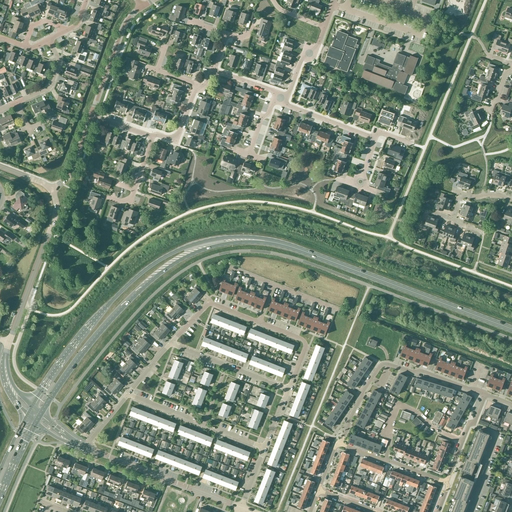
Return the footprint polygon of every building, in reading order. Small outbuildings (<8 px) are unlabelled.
[(101,6),(100,9),(106,11),(107,8),(108,8),(109,6),(104,5),(106,2),(100,0),(96,0),(95,4),(101,6)] [(302,0),(288,0),(287,5),(295,8),(298,2),(301,3),(302,0)] [(318,5),(320,1),(317,0),(309,0),(308,3),(312,5),(310,9),(319,13),(322,6),(318,5)] [(34,6),(31,7),(36,16),(39,14),(39,13),(40,12),(39,9),(42,8),(38,1),(33,3),(34,6)] [(198,4),(195,13),(201,15),(203,9),(206,10),(208,3),(202,1),(201,5),(198,4)] [(53,15),(57,4),(55,3),(53,6),(50,5),(51,3),(48,2),(46,9),(49,10),(47,14),(51,15),(51,14),(53,15)] [(209,15),(215,17),(219,7),(212,5),(213,3),(210,2),(208,7),(211,8),(209,15)] [(58,18),(61,9),(58,8),(59,5),(57,4),(53,15),(54,15),(54,17),(58,18)] [(61,9),(58,18),(61,19),(62,18),(64,19),(65,16),(68,17),(70,10),(67,9),(68,8),(65,6),(64,10),(61,9)] [(171,15),(170,19),(178,22),(179,18),(183,19),(184,15),(183,15),(185,8),(176,6),(173,16),(171,15)] [(36,16),(31,7),(26,9),(26,8),(20,10),(23,17),(28,14),(30,17),(31,16),(32,18),(36,16)] [(108,12),(106,11),(100,9),(99,12),(93,9),(91,15),(100,18),(101,15),(106,17),(108,12)] [(223,18),(222,19),(226,21),(227,19),(232,21),(235,13),(226,10),(223,18)] [(241,13),(238,22),(245,24),(247,18),(251,19),(253,13),(247,11),(246,14),(241,13)] [(98,23),(100,18),(91,15),(89,20),(95,22),(94,25),(100,27),(101,24),(98,23)] [(14,23),(13,26),(22,29),(24,25),(23,25),(23,23),(20,22),(21,19),(15,17),(13,17),(11,22),(14,23)] [(271,22),(261,19),(259,27),(260,27),(257,36),(261,37),(260,41),(266,42),(267,39),(265,38),(271,22)] [(101,28),(100,27),(94,25),(93,28),(87,26),(85,31),(94,34),(96,29),(100,31),(101,28)] [(22,29),(13,26),(12,29),(9,28),(8,30),(10,30),(9,33),(8,36),(14,39),(16,33),(19,34),(20,32),(21,33),(22,29)] [(161,29),(153,26),(152,27),(151,26),(149,27),(148,30),(149,32),(151,33),(150,33),(161,37),(162,36),(165,37),(168,28),(162,26),(161,29)] [(174,28),(171,27),(168,34),(172,35),(172,34),(174,34),(173,38),(174,38),(173,41),(178,43),(179,40),(183,41),(185,34),(183,33),(173,30),(174,28)] [(89,38),(88,41),(90,42),(96,44),(97,41),(92,39),(94,34),(85,31),(83,36),(89,38)] [(347,35),(338,31),(331,48),(333,48),(330,56),(327,55),(324,64),(335,68),(335,66),(337,67),(337,68),(347,71),(355,49),(353,49),(354,47),(357,40),(349,37),(347,36),(347,35)] [(201,36),(194,34),(190,44),(194,45),(194,43),(197,44),(196,48),(198,48),(196,55),(197,56),(200,49),(199,49),(202,42),(199,41),(201,36)] [(494,50),(500,52),(504,42),(499,41),(501,36),(496,34),(494,40),(497,41),(494,50)] [(139,37),(136,47),(140,48),(138,53),(147,56),(150,48),(144,46),(146,40),(139,37)] [(199,49),(200,49),(202,50),(203,46),(206,47),(206,49),(209,50),(212,42),(209,41),(209,39),(206,38),(206,39),(203,38),(202,42),(199,49)] [(283,44),(282,48),(289,50),(290,51),(292,45),(290,44),(291,41),(284,39),(282,43),(283,44)] [(504,42),(500,52),(506,54),(510,45),(511,45),(511,39),(510,39),(508,44),(504,42)] [(90,42),(88,41),(84,40),(83,43),(77,40),(75,46),(84,49),(86,44),(89,45),(90,42)] [(83,52),(84,49),(75,46),(73,51),(79,53),(77,60),(83,62),(87,53),(83,52)] [(281,57),(290,60),(291,54),(288,53),(289,50),(282,48),(281,52),(282,53),(281,57)] [(8,60),(15,62),(15,63),(17,56),(18,54),(11,52),(10,53),(7,52),(4,60),(7,61),(8,60)] [(379,63),(380,62),(380,60),(368,55),(362,70),(364,70),(361,78),(391,89),(391,88),(393,89),(393,90),(405,95),(408,87),(403,85),(404,83),(407,74),(411,75),(415,66),(418,58),(410,55),(409,57),(397,53),(393,63),(394,63),(392,68),(379,63)] [(15,63),(15,62),(14,64),(13,67),(16,68),(18,64),(25,66),(28,58),(21,55),(20,57),(17,56),(15,63)] [(228,65),(235,68),(238,57),(230,55),(229,58),(230,58),(228,65)] [(275,65),(282,67),(283,64),(288,66),(290,60),(281,57),(280,61),(277,61),(275,65)] [(182,66),(185,67),(187,60),(184,59),(183,62),(180,61),(180,59),(177,58),(174,66),(177,68),(176,69),(180,71),(182,66)] [(245,58),(242,68),(248,70),(251,61),(245,58)] [(35,73),(38,65),(35,64),(36,62),(29,59),(26,68),(33,70),(32,72),(35,73)] [(131,67),(128,77),(137,80),(141,68),(136,66),(137,62),(131,59),(129,66),(131,67)] [(187,60),(185,67),(187,67),(185,72),(191,74),(191,72),(193,73),(195,67),(199,69),(200,65),(196,64),(196,65),(192,64),(193,62),(187,60)] [(39,63),(38,65),(35,73),(36,73),(36,72),(43,74),(42,75),(46,77),(48,69),(45,68),(46,66),(39,63)] [(257,64),(254,72),(257,73),(256,75),(260,76),(261,74),(264,74),(267,65),(264,64),(262,68),(259,67),(260,65),(257,64)] [(487,73),(496,76),(499,70),(494,68),(495,66),(489,64),(488,68),(489,68),(487,73)] [(275,69),(273,74),(282,76),(284,71),(281,70),(282,67),(275,65),(274,69),(275,69)] [(78,71),(67,67),(65,74),(74,77),(75,74),(78,75),(79,74),(80,73),(89,76),(91,70),(82,67),(80,71),(79,71),(78,71)] [(481,80),(487,83),(488,80),(494,82),(496,76),(487,73),(486,78),(483,77),(481,80)] [(282,76),(273,74),(272,78),(271,77),(269,82),(276,84),(277,81),(280,82),(282,76)] [(145,85),(157,89),(159,81),(144,76),(142,82),(146,83),(145,85)] [(77,83),(68,79),(66,84),(63,82),(60,91),(68,94),(70,90),(74,91),(77,83)] [(8,86),(12,94),(19,91),(18,89),(21,88),(18,80),(14,82),(15,83),(8,86)] [(480,90),(489,93),(491,87),(486,85),(487,83),(481,80),(480,84),(481,85),(480,90)] [(172,94),(181,97),(183,91),(177,89),(178,85),(172,83),(170,90),(173,91),(172,94)] [(230,88),(230,86),(227,85),(226,86),(221,84),(218,91),(226,94),(226,95),(231,97),(233,89),(230,88)] [(306,99),(307,97),(311,88),(303,84),(299,93),(302,94),(301,97),(306,99)] [(5,97),(12,94),(8,86),(1,89),(1,88),(0,88),(0,93),(1,96),(4,95),(5,97)] [(307,97),(313,99),(314,97),(316,98),(319,91),(317,90),(317,89),(312,86),(311,88),(307,97)] [(242,100),(251,103),(254,97),(247,95),(248,91),(242,89),(240,95),(243,96),(242,100)] [(487,99),(489,93),(480,90),(478,94),(476,94),(472,96),(471,99),(480,102),(481,100),(482,97),(487,99)] [(326,99),(327,96),(329,93),(323,91),(322,92),(319,91),(316,98),(319,99),(318,102),(324,104),(326,99)] [(118,111),(121,102),(118,102),(121,95),(114,93),(111,102),(115,103),(113,109),(118,111)] [(179,103),(181,97),(172,94),(171,97),(168,96),(166,102),(171,104),(172,101),(179,103)] [(66,99),(58,96),(57,99),(59,100),(56,107),(62,110),(62,112),(65,113),(66,113),(67,114),(68,113),(69,112),(69,111),(68,110),(67,109),(66,109),(68,104),(64,102),(66,99)] [(122,103),(121,102),(118,111),(125,113),(127,107),(130,108),(131,105),(132,105),(132,102),(123,99),(122,103)] [(201,101),(199,107),(207,110),(210,104),(214,105),(215,102),(208,99),(207,103),(201,101)] [(330,101),(326,99),(324,104),(322,108),(328,110),(329,107),(332,109),(335,102),(334,102),(334,101),(331,99),(330,100),(330,101)] [(241,110),(242,110),(243,106),(249,108),(251,103),(242,100),(241,103),(239,102),(238,104),(237,104),(235,108),(238,108),(238,109),(241,110)] [(42,101),(31,106),(35,113),(44,109),(45,112),(50,110),(47,103),(44,104),(42,101)] [(354,110),(356,103),(353,102),(353,104),(344,101),(340,113),(349,116),(351,109),(354,110)] [(508,107),(503,105),(500,113),(503,121),(509,118),(508,116),(511,110),(511,111),(511,104),(509,103),(508,107)] [(138,107),(132,105),(131,105),(130,108),(130,111),(133,112),(131,118),(137,120),(141,108),(138,107)] [(152,107),(150,111),(151,112),(154,113),(152,120),(158,122),(161,114),(157,112),(158,109),(152,107)] [(207,110),(199,107),(197,113),(202,115),(201,118),(208,121),(209,117),(205,116),(207,110)] [(150,111),(141,108),(137,120),(143,122),(145,116),(149,117),(150,112),(151,112),(150,111)] [(368,123),(371,115),(361,111),(362,110),(357,108),(355,115),(359,116),(358,119),(368,123)] [(238,119),(247,123),(249,117),(243,114),(244,111),(242,110),(241,110),(238,109),(236,115),(239,116),(238,119)] [(469,115),(471,120),(480,116),(477,110),(473,112),(472,109),(466,112),(467,116),(469,115)] [(164,115),(161,114),(158,122),(163,124),(165,118),(169,119),(171,113),(165,111),(164,115)] [(390,121),(394,123),(396,116),(389,114),(388,117),(382,115),(379,122),(388,125),(390,121)] [(10,115),(0,119),(0,131),(5,129),(4,127),(14,123),(10,115)] [(274,123),(284,126),(285,122),(287,123),(287,121),(289,121),(290,118),(284,115),(283,119),(277,117),(274,123)] [(413,131),(416,122),(406,119),(406,118),(399,115),(397,121),(402,123),(401,126),(413,131)] [(67,119),(60,116),(58,122),(53,121),(51,128),(60,132),(63,124),(65,125),(67,119)] [(480,116),(471,120),(473,125),(472,125),(474,129),(480,126),(478,124),(483,122),(480,116)] [(192,126),(201,129),(203,123),(209,125),(210,121),(203,119),(201,122),(194,119),(192,126)] [(226,126),(232,128),(237,129),(238,126),(245,128),(247,123),(238,119),(237,122),(233,121),(232,124),(227,122),(226,126)] [(301,122),(299,127),(295,125),(292,133),(296,134),(297,131),(303,133),(307,124),(301,122)] [(281,136),(283,137),(284,136),(285,133),(282,132),(284,126),(274,123),(272,128),(279,131),(277,134),(281,136)] [(312,126),(307,124),(303,133),(307,134),(306,137),(308,138),(311,140),(311,141),(313,135),(314,133),(310,132),(312,126)] [(199,135),(201,129),(192,126),(190,132),(197,134),(196,137),(203,140),(204,137),(199,135)] [(226,136),(235,140),(238,134),(231,131),(232,128),(226,126),(225,129),(228,130),(226,136)] [(317,136),(313,135),(311,141),(314,142),(315,142),(320,144),(321,141),(325,132),(319,130),(317,136)] [(104,142),(111,144),(114,136),(110,135),(111,133),(108,131),(107,133),(101,131),(97,141),(104,143),(104,142)] [(331,134),(325,132),(321,141),(327,143),(326,146),(330,148),(332,142),(328,140),(331,134)] [(9,133),(3,136),(6,144),(9,143),(11,146),(21,141),(17,133),(11,136),(9,133)] [(114,136),(111,144),(114,145),(114,147),(117,148),(119,149),(122,142),(119,141),(121,136),(117,135),(117,137),(114,136)] [(342,146),(351,150),(353,144),(349,142),(351,139),(342,135),(340,142),(343,143),(342,146)] [(233,145),(235,140),(226,136),(225,140),(222,138),(220,144),(226,147),(227,143),(233,145)] [(271,143),(280,146),(283,140),(286,142),(286,140),(287,138),(284,136),(283,137),(281,136),(280,139),(273,137),(271,143)] [(194,140),(188,137),(185,145),(193,147),(195,143),(199,145),(201,139),(195,137),(194,140)] [(126,149),(129,151),(132,142),(129,141),(130,139),(126,138),(125,143),(122,142),(119,149),(122,150),(123,146),(127,147),(126,149)] [(37,147),(40,156),(48,153),(47,149),(50,147),(47,140),(39,143),(40,146),(37,147)] [(135,143),(132,142),(129,151),(133,152),(132,153),(135,154),(138,155),(141,149),(138,148),(140,143),(136,141),(135,143)] [(278,152),(280,146),(271,143),(269,149),(276,151),(274,155),(280,157),(282,153),(278,152)] [(33,160),(40,156),(37,147),(33,149),(32,146),(24,150),(27,157),(31,156),(33,160)] [(336,151),(335,154),(341,156),(343,153),(349,155),(351,150),(342,146),(341,149),(337,148),(336,151)] [(401,160),(404,153),(400,152),(401,148),(397,146),(396,148),(390,146),(388,153),(396,156),(395,158),(401,160)] [(164,165),(167,157),(164,155),(166,150),(159,148),(157,153),(156,154),(154,158),(162,161),(161,164),(164,165)] [(180,163),(184,161),(182,157),(180,157),(181,154),(174,152),(172,157),(169,156),(166,163),(171,165),(171,163),(177,165),(178,162),(180,163)] [(341,156),(335,154),(334,158),(337,159),(335,165),(344,168),(346,162),(340,160),(341,156)] [(233,169),(236,160),(232,158),(231,159),(223,156),(220,165),(233,169)] [(127,166),(130,160),(123,158),(121,163),(120,162),(116,171),(120,173),(124,175),(127,166)] [(286,164),(287,161),(280,158),(279,161),(271,159),(269,165),(278,168),(280,162),(286,164)] [(399,166),(401,161),(394,158),(393,161),(386,158),(383,166),(392,169),(394,165),(399,166)] [(254,172),(256,166),(250,164),(250,165),(243,162),(242,165),(239,164),(236,173),(241,175),(242,172),(250,175),(252,171),(254,172)] [(342,174),(344,168),(335,165),(333,171),(330,169),(328,173),(334,175),(336,172),(342,174)] [(169,175),(170,172),(161,168),(160,171),(152,169),(150,175),(159,178),(161,172),(169,175)] [(108,189),(111,180),(102,177),(103,173),(94,170),(93,176),(99,178),(96,185),(108,189)] [(492,183),(497,185),(500,175),(501,176),(502,173),(499,172),(494,170),(491,176),(494,177),(492,183)] [(377,178),(385,182),(387,176),(390,177),(391,173),(384,171),(383,174),(379,172),(377,178)] [(462,189),(466,179),(463,178),(464,175),(459,173),(457,179),(460,180),(457,186),(461,187),(461,188),(462,189)] [(500,175),(497,185),(502,186),(504,180),(507,181),(509,175),(504,174),(503,177),(501,176),(500,175)] [(469,180),(466,179),(462,189),(464,189),(468,190),(470,183),(473,184),(475,179),(470,177),(469,180)] [(385,182),(377,178),(374,185),(379,186),(378,189),(385,192),(389,193),(390,189),(387,188),(388,186),(384,185),(385,182)] [(168,190),(169,186),(161,183),(160,187),(152,184),(149,192),(159,195),(162,188),(168,190)] [(334,195),(340,197),(343,189),(337,187),(334,194),(331,193),(328,200),(332,201),(334,195)] [(344,205),(347,206),(350,199),(347,198),(349,191),(343,189),(340,197),(346,200),(344,205)] [(21,191),(17,192),(15,195),(16,198),(17,200),(12,207),(16,210),(18,207),(23,211),(25,211),(27,208),(27,206),(25,204),(28,200),(24,196),(23,194),(21,191)] [(97,211),(101,199),(98,199),(100,195),(91,192),(88,198),(92,199),(89,208),(97,211)] [(350,199),(347,206),(351,207),(353,202),(359,204),(362,195),(356,193),(353,200),(350,199)] [(442,199),(441,202),(451,205),(451,203),(452,200),(445,197),(446,194),(441,193),(439,198),(442,199)] [(362,195),(359,204),(365,206),(363,211),(366,212),(370,203),(366,202),(368,197),(362,195)] [(158,210),(160,202),(149,199),(147,205),(153,207),(152,208),(158,210)] [(451,205),(441,202),(440,205),(437,204),(435,209),(441,211),(442,208),(448,210),(449,207),(450,207),(451,205)] [(462,207),(461,209),(471,212),(472,210),(475,211),(477,205),(471,203),(470,206),(464,204),(462,208),(462,207)] [(117,222),(120,215),(117,214),(118,209),(111,206),(108,217),(113,219),(113,221),(117,222)] [(505,218),(508,219),(511,210),(511,209),(510,209),(506,208),(504,215),(501,214),(499,219),(504,221),(505,218)] [(133,224),(138,212),(130,209),(127,215),(124,214),(121,223),(126,225),(127,222),(133,224)] [(471,212),(461,209),(461,211),(460,215),(466,217),(465,220),(471,222),(473,217),(470,215),(471,212)] [(14,220),(8,215),(7,216),(7,218),(6,218),(5,218),(4,218),(4,220),(3,221),(11,227),(14,222),(19,226),(22,221),(17,217),(14,220)] [(430,226),(433,217),(431,216),(431,217),(428,215),(425,222),(422,221),(420,226),(426,228),(427,225),(430,226)] [(435,217),(433,217),(430,226),(433,227),(431,231),(437,232),(439,227),(436,226),(438,219),(435,218),(435,217)] [(447,236),(451,227),(449,226),(449,227),(445,225),(443,232),(440,231),(438,236),(443,238),(444,235),(447,236)] [(453,227),(451,227),(447,236),(450,237),(449,240),(454,242),(456,237),(454,236),(456,229),(452,228),(453,227)] [(3,241),(6,241),(7,240),(9,241),(13,236),(7,232),(4,235),(0,231),(0,240),(1,241),(1,240),(3,241)] [(465,245),(469,235),(467,235),(463,234),(461,241),(458,240),(456,245),(461,247),(462,244),(465,245)] [(471,236),(469,235),(465,245),(468,246),(467,249),(472,251),(474,245),(472,244),(474,238),(470,237),(471,236)] [(511,238),(504,236),(502,241),(511,245),(511,243),(511,238)] [(502,241),(501,246),(511,250),(511,248),(511,245),(502,241)] [(501,252),(508,255),(509,251),(511,252),(511,250),(501,246),(499,252),(501,253),(501,252)] [(501,252),(501,253),(499,258),(509,261),(510,258),(511,258),(511,256),(508,255),(501,252)] [(509,261),(499,258),(497,264),(511,269),(511,266),(507,265),(509,261)] [(225,279),(223,278),(218,291),(225,293),(229,284),(224,282),(225,279)] [(233,286),(229,284),(225,293),(232,296),(237,284),(234,283),(233,286)] [(194,288),(190,293),(198,300),(198,299),(202,295),(200,293),(202,290),(196,285),(193,288),(194,288)] [(241,288),(239,287),(234,299),(241,302),(245,292),(240,290),(241,288)] [(249,294),(245,292),(241,302),(248,304),(253,292),(250,291),(249,294)] [(255,293),(253,292),(248,304),(255,307),(258,298),(254,296),(255,293)] [(198,300),(190,293),(186,297),(185,296),(183,299),(189,305),(192,302),(193,304),(197,300),(198,300)] [(263,299),(258,298),(255,307),(262,310),(266,297),(264,297),(263,299)] [(275,299),(273,298),(268,310),(275,313),(279,303),(274,302),(275,299)] [(176,304),(172,308),(180,315),(183,310),(182,309),(184,306),(178,300),(175,303),(176,304)] [(283,305),(279,303),(275,313),(282,316),(287,303),(284,302),(283,305)] [(289,304),(287,303),(282,316),(289,318),(292,309),(288,307),(289,304)] [(180,315),(172,308),(168,313),(167,312),(164,315),(171,321),(173,318),(175,320),(179,316),(180,315)] [(297,311),(292,309),(289,318),(296,321),(300,309),(298,308),(297,311)] [(305,312),(302,312),(297,324),(304,327),(308,317),(304,315),(305,312)] [(215,327),(219,316),(213,314),(210,322),(214,324),(213,326),(215,327)] [(221,326),(224,318),(219,316),(215,327),(217,327),(218,325),(221,326)] [(313,319),(308,317),(304,327),(311,329),(316,317),(314,316),(313,319)] [(318,318),(316,317),(311,329),(318,332),(322,322),(317,321),(318,318)] [(225,331),(229,320),(224,318),(221,326),(225,328),(224,330),(225,331)] [(162,324),(158,328),(166,335),(167,333),(170,330),(168,329),(170,326),(164,320),(161,323),(162,324)] [(232,331),(235,323),(229,320),(225,331),(227,331),(228,329),(232,331)] [(327,324),(322,322),(318,332),(325,335),(330,322),(328,322),(327,324)] [(236,335),(237,333),(240,325),(235,323),(232,331),(235,332),(234,334),(236,335)] [(237,333),(242,335),(246,327),(240,325),(237,333)] [(166,335),(158,328),(154,333),(153,332),(150,335),(157,341),(159,338),(161,340),(164,337),(166,335)] [(252,341),(256,331),(250,329),(247,337),(251,338),(250,340),(252,341)] [(258,341),(261,333),(256,331),(252,341),(252,342),(254,342),(255,339),(258,341)] [(262,346),(266,335),(261,333),(258,341),(261,342),(261,344),(262,346)] [(138,342),(138,343),(146,350),(146,349),(150,345),(148,343),(150,340),(144,334),(141,337),(142,338),(141,339),(140,338),(138,338),(136,340),(138,342)] [(269,345),(272,337),(266,335),(262,346),(264,346),(265,344),(269,345)] [(207,347),(211,337),(209,337),(208,339),(204,337),(201,345),(207,347)] [(212,350),(215,342),(212,340),(213,338),(211,337),(207,347),(212,350)] [(273,350),(277,339),(272,337),(269,345),(272,346),(271,349),(273,350)] [(375,348),(377,342),(369,338),(367,344),(375,348)] [(279,349),(282,341),(277,339),(273,350),(275,350),(276,348),(279,349)] [(217,352),(221,341),(219,341),(219,343),(215,342),(212,350),(217,352)] [(223,354),(226,346),(222,344),(223,342),(222,341),(221,341),(217,352),(223,354)] [(283,354),(288,343),(282,341),(279,349),(283,350),(282,353),(283,354)] [(146,350),(138,343),(134,347),(133,346),(130,349),(137,355),(139,352),(141,354),(145,350),(146,350)] [(293,345),(288,343),(283,354),(286,354),(286,352),(290,353),(293,345)] [(407,344),(404,343),(400,356),(407,358),(410,349),(406,347),(407,344)] [(228,356),(232,345),(230,345),(229,347),(226,346),(223,354),(228,356)] [(233,358),(236,350),(233,349),(234,346),(232,345),(228,356),(233,358)] [(314,350),(325,355),(325,353),(323,352),(324,348),(316,345),(314,350)] [(415,351),(410,349),(407,358),(414,361),(418,349),(416,348),(415,351)] [(239,360),(243,349),(241,349),(240,351),(236,350),(233,358),(239,360)] [(243,349),(239,360),(244,362),(247,354),(244,353),(244,351),(243,349)] [(421,349),(418,349),(414,361),(421,364),(424,354),(419,352),(421,349)] [(324,356),(325,355),(314,350),(312,356),(320,359),(322,356),(324,356)] [(429,356),(424,354),(421,364),(428,366),(432,354),(430,353),(429,356)] [(125,363),(133,370),(133,369),(136,365),(135,363),(137,361),(131,355),(128,358),(129,359),(125,363)] [(254,366),(258,355),(256,355),(255,357),(252,356),(249,364),(254,366)] [(260,368),(263,360),(259,359),(260,357),(259,355),(258,355),(254,366),(260,368)] [(319,362),(320,359),(312,356),(310,361),(321,365),(321,363),(319,362)] [(361,362),(368,367),(372,362),(365,357),(361,362)] [(442,358),(440,357),(435,369),(442,372),(446,362),(441,360),(442,358)] [(265,370),(269,359),(267,359),(266,361),(263,360),(260,368),(265,370)] [(270,372),(273,364),(270,363),(271,361),(269,359),(265,370),(270,372)] [(175,360),(172,366),(183,370),(183,368),(181,367),(182,363),(175,360)] [(320,367),(321,365),(310,361),(308,367),(316,370),(317,366),(320,367)] [(450,364),(446,362),(442,372),(449,374),(453,362),(451,361),(450,364)] [(364,372),(368,367),(361,362),(358,368),(364,372)] [(456,363),(453,362),(449,374),(456,377),(459,367),(455,365),(456,363)] [(132,370),(133,370),(125,363),(121,367),(118,365),(117,366),(116,366),(115,367),(115,368),(114,369),(122,377),(126,373),(128,374),(132,370)] [(276,374),(280,364),(278,364),(277,366),(273,364),(270,372),(276,374)] [(280,364),(276,374),(281,377),(284,368),(281,367),(281,365),(280,364)] [(172,366),(170,371),(178,374),(179,371),(182,372),(183,370),(172,366)] [(464,369),(459,367),(456,377),(463,380),(467,367),(465,366),(464,369)] [(315,373),(316,370),(308,367),(306,372),(317,376),(317,374),(315,373)] [(361,378),(364,372),(358,368),(354,373),(361,378)] [(178,374),(170,371),(168,377),(176,380),(176,379),(179,381),(179,378),(177,378),(178,374)] [(200,374),(199,376),(209,380),(212,375),(204,372),(203,375),(200,374)] [(316,378),(317,376),(306,372),(304,377),(312,380),(313,377),(316,378)] [(357,383),(361,378),(354,373),(351,378),(357,383)] [(397,379),(404,383),(407,377),(400,373),(397,379)] [(493,374),(491,373),(486,386),(494,388),(497,379),(492,377),(493,374)] [(115,379),(111,383),(119,390),(119,389),(123,385),(121,384),(123,381),(117,375),(114,378),(115,379)] [(209,380),(199,376),(199,378),(201,379),(200,383),(207,386),(209,380)] [(353,388),(357,383),(351,378),(347,384),(353,388)] [(502,381),(497,379),(494,388),(501,391),(505,379),(503,378),(502,381)] [(401,389),(404,383),(397,379),(394,385),(401,389)] [(421,388),(423,380),(417,379),(414,386),(421,388)] [(427,390),(429,382),(423,380),(421,388),(427,390)] [(166,381),(164,387),(175,391),(175,389),(173,388),(174,384),(166,381)] [(229,388),(239,392),(240,390),(237,389),(239,385),(231,382),(229,388)] [(300,387),(311,392),(311,390),(309,389),(310,385),(302,382),(300,387)] [(433,392),(435,384),(429,382),(427,390),(433,392)] [(119,390),(111,383),(107,388),(106,387),(104,390),(110,396),(112,393),(114,395),(118,390),(118,391),(119,390)] [(439,394),(442,386),(435,384),(433,392),(439,394)] [(398,395),(401,389),(394,385),(391,391),(398,395)] [(196,393),(203,396),(205,390),(198,387),(198,388),(195,386),(195,389),(197,390),(196,393)] [(445,396),(448,388),(442,386),(439,394),(445,396)] [(175,391),(164,387),(162,393),(170,395),(171,392),(174,393),(175,391)] [(311,392),(300,387),(298,393),(306,396),(307,393),(309,393),(311,392)] [(98,395),(94,400),(102,407),(102,406),(105,402),(104,400),(107,396),(98,388),(97,389),(99,392),(97,395),(98,395)] [(239,392),(229,388),(227,393),(234,396),(236,393),(238,394),(239,392)] [(454,390),(448,388),(445,396),(452,398),(454,390)] [(374,390),(371,396),(378,399),(381,393),(374,390)] [(343,396),(349,401),(353,395),(346,391),(343,396)] [(201,401),(203,396),(196,393),(194,396),(192,395),(191,397),(201,401)] [(233,399),(234,396),(227,393),(225,399),(232,401),(235,402),(236,400),(233,399)] [(255,398),(266,402),(268,396),(260,393),(259,397),(256,396),(255,398)] [(305,399),(306,396),(298,393),(296,398),(307,402),(307,400),(305,399)] [(455,397),(467,403),(471,397),(464,393),(461,398),(456,395),(455,397)] [(346,406),(349,401),(343,396),(339,401),(346,406)] [(378,399),(371,396),(368,401),(375,405),(378,399)] [(199,407),(201,401),(191,397),(190,399),(193,400),(191,404),(199,407)] [(464,410),(467,403),(455,397),(454,398),(460,401),(457,406),(464,410)] [(264,408),(266,402),(255,398),(255,400),(257,401),(256,405),(264,408)] [(305,404),(307,402),(296,398),(294,404),(302,407),(303,403),(305,404)] [(102,407),(94,400),(90,404),(89,404),(86,406),(93,412),(95,409),(97,411),(101,407),(102,407)] [(342,411),(346,406),(339,401),(335,407),(342,411)] [(375,405),(368,401),(365,407),(372,411),(375,405)] [(221,409),(231,413),(231,411),(229,410),(230,406),(223,403),(221,409)] [(300,410),(302,407),(294,404),(292,409),(303,413),(303,411),(300,410)] [(492,417),(495,407),(491,405),(491,406),(489,405),(487,411),(484,410),(481,418),(484,419),(486,415),(492,417)] [(453,413),(460,416),(464,410),(457,406),(454,412),(453,413)] [(133,420),(138,409),(132,407),(129,415),(133,416),(132,419),(133,420)] [(338,417),(342,411),(335,407),(332,412),(338,417)] [(372,411),(365,407),(362,413),(370,416),(371,413),(377,416),(378,414),(372,411)] [(500,409),(495,407),(492,417),(490,420),(496,422),(496,423),(498,424),(501,416),(499,415),(501,410),(499,409),(500,409)] [(252,415),(260,418),(262,412),(254,409),(254,410),(251,408),(251,410),(253,411),(252,415)] [(140,419),(143,411),(138,409),(133,420),(136,420),(136,418),(140,419)] [(230,415),(231,413),(221,409),(218,414),(226,417),(227,414),(230,415)] [(301,415),(303,413),(292,409),(290,414),(298,417),(299,414),(301,415)] [(86,417),(82,422),(90,429),(92,427),(91,427),(94,424),(92,422),(94,419),(86,411),(83,414),(86,417)] [(144,424),(148,413),(143,411),(140,419),(143,421),(142,423),(144,424)] [(411,414),(404,411),(402,411),(400,417),(402,418),(408,421),(411,414)] [(437,425),(439,421),(443,414),(438,411),(432,422),(437,425)] [(454,412),(452,411),(451,412),(453,413),(450,419),(457,423),(460,416),(453,413),(454,412)] [(335,422),(338,417),(332,412),(328,417),(335,422)] [(503,421),(509,424),(511,416),(511,413),(508,412),(508,413),(507,412),(505,418),(502,417),(500,423),(503,424),(503,421)] [(151,423),(154,415),(148,413),(144,424),(146,424),(147,422),(151,423)] [(370,416),(362,413),(359,419),(367,422),(370,416)] [(155,428),(159,417),(154,415),(151,423),(154,425),(153,427),(155,428)] [(257,423),(260,418),(252,415),(251,418),(248,417),(247,419),(257,423)] [(161,428),(165,419),(159,417),(155,428),(157,428),(160,430),(161,428)] [(331,427),(335,422),(328,417),(325,423),(331,427)] [(417,427),(422,422),(416,417),(412,422),(417,427)] [(166,432),(170,422),(165,419),(161,428),(164,429),(164,431),(165,432),(166,432)] [(255,429),(257,423),(247,419),(247,421),(249,422),(248,426),(255,429)] [(367,422),(359,419),(356,424),(364,428),(367,422)] [(453,430),(457,423),(450,419),(446,426),(453,430)] [(380,428),(383,423),(377,420),(374,425),(380,428)] [(282,426),(293,430),(293,428),(291,428),(292,424),(284,421),(282,426)] [(90,429),(82,422),(78,426),(77,425),(75,428),(81,434),(83,431),(85,433),(88,430),(90,429)] [(175,424),(170,422),(166,432),(168,432),(168,431),(172,432),(175,424)] [(181,438),(185,427),(180,425),(177,433),(180,435),(179,437),(181,438)] [(293,431),(293,430),(282,426),(280,432),(288,435),(289,431),(292,432),(293,431)] [(187,438),(191,430),(185,427),(181,438),(183,438),(184,436),(187,438)] [(192,442),(196,432),(191,430),(187,438),(191,439),(190,441),(192,442)] [(489,436),(489,437),(489,434),(479,430),(468,458),(466,457),(461,471),(463,471),(453,498),(456,499),(451,511),(463,511),(467,503),(466,502),(480,466),(476,464),(477,462),(478,463),(488,438),(490,439),(491,438),(491,437),(491,436),(490,436),(489,436)] [(198,442),(201,434),(196,432),(192,442),(192,443),(194,443),(195,440),(198,442)] [(287,438),(288,435),(280,432),(278,437),(289,441),(289,439),(287,438)] [(202,447),(207,436),(201,434),(198,442),(202,443),(201,445),(202,447)] [(355,444),(357,436),(351,434),(348,442),(355,444)] [(123,447),(127,436),(125,436),(124,438),(121,437),(117,445),(123,447)] [(128,449),(131,441),(128,440),(129,437),(127,436),(123,447),(128,449)] [(202,448),(200,453),(202,454),(204,449),(203,449),(205,445),(209,446),(212,438),(207,436),(202,447),(202,448)] [(361,446),(363,439),(357,436),(355,444),(361,446)] [(288,443),(289,441),(278,437),(276,442),(284,445),(285,442),(288,443)] [(393,449),(398,452),(402,443),(398,442),(400,438),(398,437),(396,441),(393,449)] [(441,471),(450,445),(451,444),(449,443),(450,441),(439,437),(438,439),(443,441),(432,468),(429,466),(428,469),(438,473),(439,471),(441,471)] [(367,448),(369,441),(363,439),(361,446),(367,448)] [(134,451),(138,440),(136,440),(135,442),(131,441),(128,449),(134,451)] [(139,453),(142,445),(139,444),(140,442),(138,440),(134,451),(139,453)] [(216,451),(218,453),(222,442),(217,440),(214,448),(217,449),(216,451)] [(317,444),(321,445),(327,448),(329,442),(323,440),(322,443),(318,441),(315,440),(314,443),(317,444)] [(398,452),(404,454),(408,443),(409,441),(407,440),(405,445),(402,443),(398,452)] [(373,451),(375,443),(369,441),(367,448),(373,451)] [(222,442),(218,453),(220,453),(221,451),(224,452),(228,444),(222,442)] [(283,449),(284,445),(276,442),(274,448),(282,451),(285,452),(285,450),(283,449)] [(382,445),(375,443),(373,451),(379,453),(382,445)] [(403,456),(408,458),(411,450),(408,448),(410,444),(408,443),(404,454),(403,456)] [(144,455),(149,444),(146,444),(146,446),(142,445),(139,453),(144,455)] [(149,444),(144,455),(150,457),(153,449),(149,448),(150,446),(149,444)] [(228,444),(224,452),(228,453),(227,456),(229,457),(233,446),(228,444)] [(233,446),(229,457),(231,457),(232,455),(235,456),(238,448),(233,446)] [(408,458),(414,460),(418,447),(417,447),(415,451),(411,450),(408,458)] [(414,460),(419,462),(422,454),(419,452),(420,448),(418,447),(414,460)] [(238,448),(235,456),(239,457),(238,460),(239,461),(244,450),(238,448)] [(280,456),(282,451),(274,448),(272,453),(280,456)] [(160,460),(164,450),(162,449),(162,451),(158,450),(155,458),(160,460)] [(166,462),(169,454),(165,453),(166,451),(165,450),(164,450),(160,460),(166,462)] [(244,450),(239,461),(242,461),(242,459),(246,460),(249,452),(244,450)] [(422,454),(419,462),(424,464),(428,456),(427,456),(429,451),(427,451),(426,455),(422,454)] [(341,457),(347,460),(349,460),(350,458),(348,458),(349,454),(343,452),(341,457)] [(171,464),(175,454),(173,453),(172,456),(169,454),(166,462),(171,464)] [(278,459),(280,456),(272,453),(270,458),(281,462),(281,460),(278,459)] [(176,466),(179,458),(176,457),(177,455),(175,454),(171,464),(176,466)] [(57,467),(60,468),(63,458),(58,456),(55,464),(58,465),(57,467)] [(63,458),(60,468),(59,469),(61,470),(62,469),(63,467),(66,468),(69,461),(63,458)] [(182,468),(186,458),(184,458),(183,460),(179,458),(176,466),(182,468)] [(187,471),(190,462),(187,461),(187,459),(186,458),(182,468),(187,471)] [(279,464),(281,462),(270,458),(268,464),(276,467),(277,463),(279,464)] [(192,473),(196,462),(194,462),(194,464),(190,462),(187,471),(192,473)] [(197,462),(196,462),(192,473),(198,475),(201,467),(197,465),(198,463),(197,462)] [(74,474),(77,475),(81,465),(75,463),(72,470),(75,472),(74,474)] [(81,465),(77,475),(79,476),(80,474),(83,475),(86,467),(81,465)] [(384,467),(378,465),(376,472),(375,474),(377,475),(378,472),(381,474),(384,467)] [(511,467),(507,466),(505,471),(503,474),(511,477),(511,475),(511,467)] [(91,482),(93,483),(94,480),(98,470),(93,468),(90,474),(90,475),(89,478),(92,479),(91,482)] [(208,480),(212,469),(210,469),(209,471),(205,469),(202,477),(208,480)] [(213,482),(216,474),(213,472),(213,470),(212,469),(208,480),(213,482)] [(265,474),(276,479),(276,476),(274,475),(275,472),(267,469),(265,474)] [(104,472),(98,470),(94,480),(97,481),(98,478),(101,480),(104,472)] [(395,479),(397,472),(392,470),(389,477),(392,478),(391,482),(390,482),(389,485),(388,487),(391,488),(392,486),(395,479)] [(218,484),(222,473),(220,473),(220,475),(216,474),(213,482),(218,484)] [(224,486),(227,478),(223,476),(224,474),(222,473),(218,484),(224,486)] [(111,487),(115,477),(110,474),(107,482),(110,483),(109,486),(111,487)] [(274,480),(276,479),(265,474),(263,480),(271,483),(272,479),(274,480)] [(405,485),(406,483),(408,477),(403,475),(400,484),(399,483),(399,485),(398,488),(401,489),(402,486),(401,486),(402,484),(405,485)] [(355,487),(352,486),(349,492),(355,494),(357,488),(359,484),(360,481),(361,478),(358,476),(357,480),(356,483),(355,487)] [(121,479),(115,477),(111,487),(114,488),(115,485),(118,486),(121,479)] [(229,488),(233,477),(231,477),(230,479),(227,478),(224,486),(229,488)] [(235,478),(233,477),(229,488),(234,490),(238,482),(234,481),(235,478)] [(337,487),(339,482),(332,479),(330,485),(337,487)] [(419,481),(414,479),(411,485),(414,486),(417,487),(419,481)] [(511,491),(511,484),(509,484),(510,481),(504,479),(502,484),(505,484),(504,488),(511,491)] [(269,486),(271,483),(263,480),(261,485),(271,489),(272,489),(272,487),(269,486)] [(129,493),(130,491),(133,483),(127,481),(124,488),(127,490),(126,492),(129,493)] [(130,491),(135,493),(138,485),(133,483),(130,491)] [(45,494),(51,496),(54,488),(48,485),(45,494)] [(270,491),(271,489),(261,485),(259,490),(267,493),(268,490),(270,491)] [(374,494),(371,500),(377,502),(379,496),(376,495),(380,486),(377,485),(374,494)] [(51,496),(56,498),(59,490),(54,488),(51,496)] [(505,495),(511,497),(511,496),(511,491),(504,488),(501,493),(499,492),(498,495),(504,498),(505,495)] [(143,501),(145,502),(149,492),(143,489),(140,497),(144,498),(143,501)] [(56,498),(61,500),(65,492),(59,490),(56,498)] [(265,497),(267,493),(259,490),(257,496),(267,500),(268,498),(265,497)] [(93,496),(95,493),(91,491),(90,493),(91,494),(89,498),(90,499),(89,501),(85,500),(82,508),(88,510),(91,502),(93,497),(93,496)] [(65,492),(61,500),(67,502),(70,494),(65,492)] [(149,492),(145,502),(147,502),(148,500),(152,501),(150,506),(147,511),(149,511),(150,511),(153,507),(157,498),(154,496),(155,494),(149,492)] [(390,508),(396,493),(394,492),(393,494),(392,493),(391,496),(392,497),(390,500),(387,499),(385,505),(390,508)] [(396,510),(398,503),(395,502),(396,498),(397,499),(398,496),(399,494),(396,493),(390,508),(396,510)] [(70,494),(67,502),(72,504),(75,496),(70,494)] [(419,500),(423,501),(430,504),(432,498),(426,496),(424,499),(420,498),(421,497),(418,495),(416,498),(419,500)] [(75,496),(72,504),(77,506),(81,498),(75,496)] [(266,501),(267,500),(257,496),(254,501),(262,504),(264,500),(266,501)] [(293,496),(292,499),(295,500),(299,501),(306,504),(308,498),(301,496),(300,499),(296,498),(296,497),(293,496)] [(497,506),(507,510),(509,504),(502,501),(503,499),(497,496),(496,499),(499,500),(497,506)] [(323,504),(329,506),(331,501),(325,498),(323,504)] [(91,502),(88,510),(92,511),(93,511),(96,504),(91,502)]
